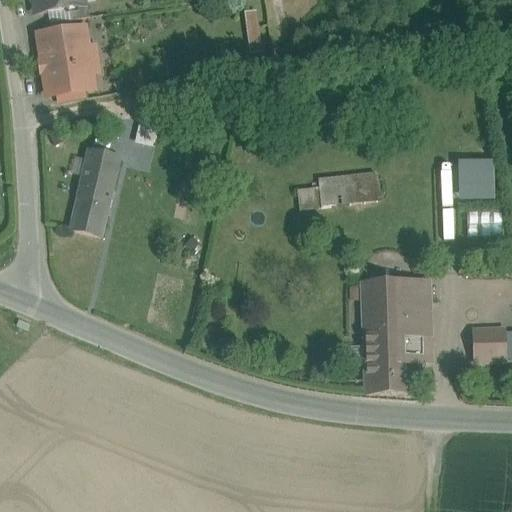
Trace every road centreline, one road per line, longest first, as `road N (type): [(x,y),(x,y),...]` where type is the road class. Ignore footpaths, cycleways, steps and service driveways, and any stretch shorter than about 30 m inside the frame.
road 1 (track): [(511,30),(23,119)]
road 2 (unclassified): [(34,308),(262,397),(382,420),(511,422)]
road 3 (unclassified): [(5,0),(23,119),(34,308)]
